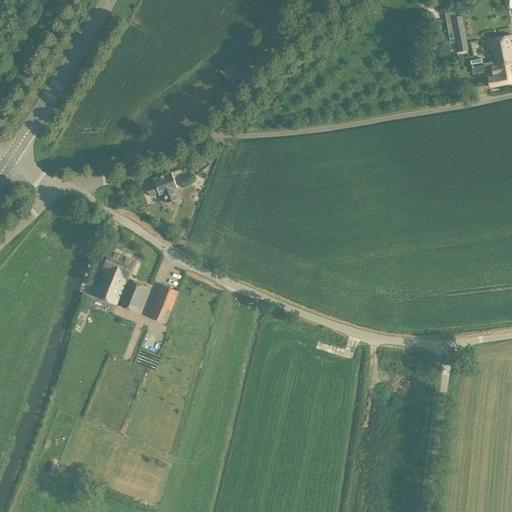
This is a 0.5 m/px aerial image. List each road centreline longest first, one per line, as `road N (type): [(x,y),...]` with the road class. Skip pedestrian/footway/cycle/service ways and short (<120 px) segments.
road 1 (unclassified): [(448,345),(354,333),(260,297),(183,262),(92,201),(84,183)]
road 2 (unclassified): [(200,140),(309,132),(511,98)]
road 3 (track): [(235,511),(267,372),(296,347),(348,353),(355,333)]
road 4 (unclassified): [(200,140),(351,0)]
road 5 (secondary): [(8,160),(111,0)]
road 6 (unclassified): [(429,511),(448,345)]
road 7 (unclassified): [(84,183),(161,170),(200,140)]
